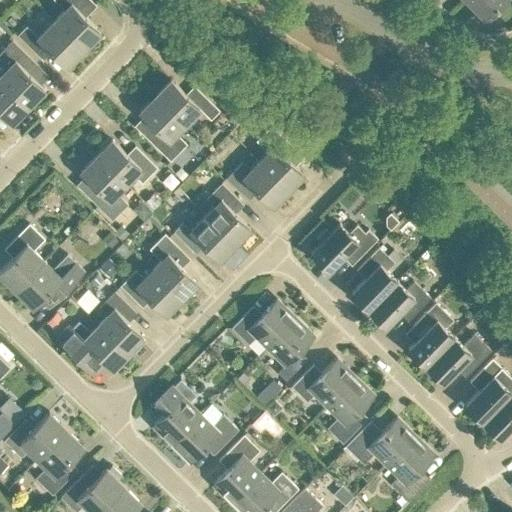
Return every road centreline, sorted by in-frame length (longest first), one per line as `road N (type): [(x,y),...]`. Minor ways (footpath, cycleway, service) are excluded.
road 1 (residential): [(491,467),(269,250)]
road 2 (residential): [(136,0),(137,32),(120,56),(0,179)]
road 3 (residential): [(105,412),(269,250)]
road 4 (unclassified): [(334,0),(442,63),(470,72),(511,70)]
road 5 (residential): [(0,310),(105,412)]
road 6 (residential): [(105,412),(206,511)]
